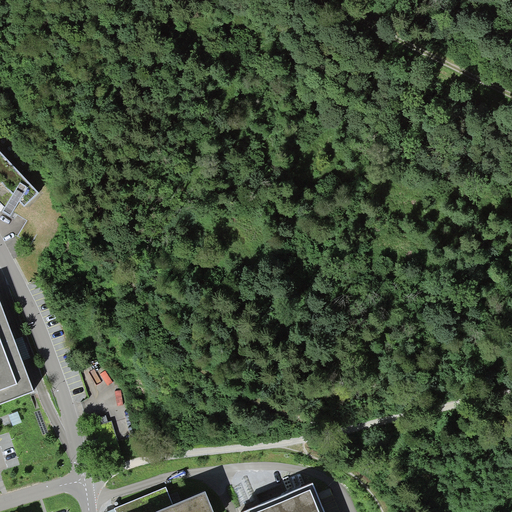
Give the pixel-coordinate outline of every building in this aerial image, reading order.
[(53,179),(0,125),(0,201),(7,209),(3,215),(10,220),(20,202),(25,206),(53,179)] [(0,404),(34,391),(0,302),(0,404)] [(111,421),(96,426),(105,454),(120,450),(111,421)] [(327,511),(314,481),(242,511),(327,511)] [(170,494),(167,485),(104,511),(214,511),(207,490),(183,499),(179,490),(170,494)]
